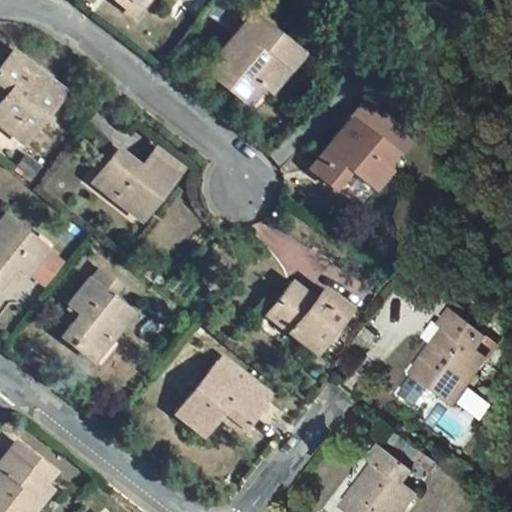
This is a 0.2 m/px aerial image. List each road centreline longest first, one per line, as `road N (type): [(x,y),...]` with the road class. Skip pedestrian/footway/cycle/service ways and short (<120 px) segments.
road 1 (residential): [(248,182),(71,26),(0,4)]
road 2 (residential): [(177,511),(0,376)]
road 3 (residential): [(335,399),(250,511)]
